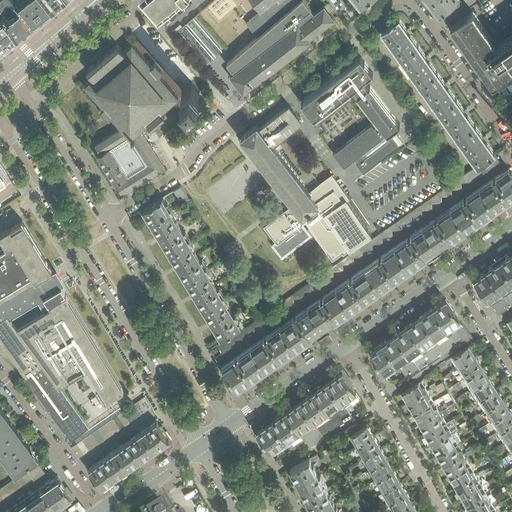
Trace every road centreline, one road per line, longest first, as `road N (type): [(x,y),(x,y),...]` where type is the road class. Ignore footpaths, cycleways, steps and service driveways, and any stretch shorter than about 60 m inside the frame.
road 1 (residential): [(0,120),(200,447)]
road 2 (residential): [(106,219),(185,171),(394,0)]
road 3 (residential): [(231,425),(106,219)]
road 4 (residential): [(445,511),(346,344)]
road 5 (residential): [(511,139),(410,0)]
road 6 (residential): [(0,374),(100,511)]
road 7 (residential): [(106,219),(15,78)]
road 8 (unclassified): [(231,425),(346,344)]
road 9 (unclassified): [(346,344),(451,271)]
